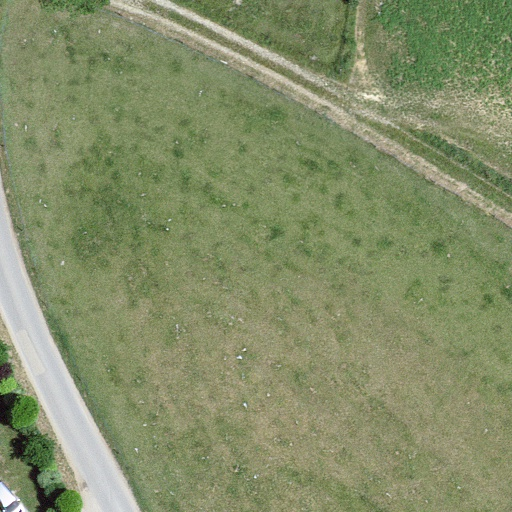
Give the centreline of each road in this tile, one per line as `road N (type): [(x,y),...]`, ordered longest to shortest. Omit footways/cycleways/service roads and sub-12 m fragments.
road 1 (track): [(128,0),(185,23),(511,208)]
road 2 (tertiary): [(0,246),(11,285),(127,511)]
